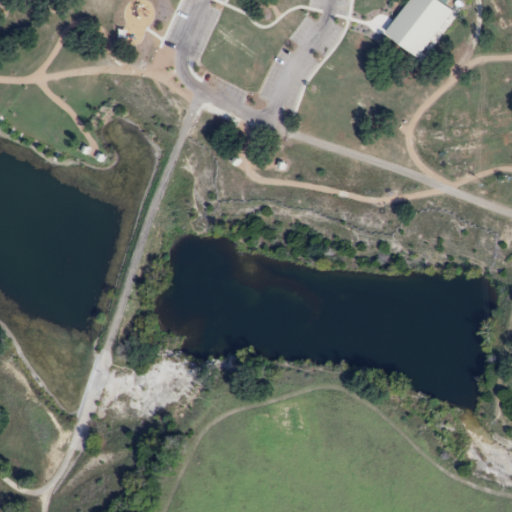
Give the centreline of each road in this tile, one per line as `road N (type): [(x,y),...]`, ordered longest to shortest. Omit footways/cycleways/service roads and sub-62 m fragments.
road 1 (track): [(43,488),(41,511),(165,507),(202,429),(222,411),(325,382),(355,389),(460,477),(511,490)]
road 2 (residential): [(204,0),(178,74),(375,166),(511,216)]
road 3 (track): [(0,473),(39,491),(77,448),(90,411)]
